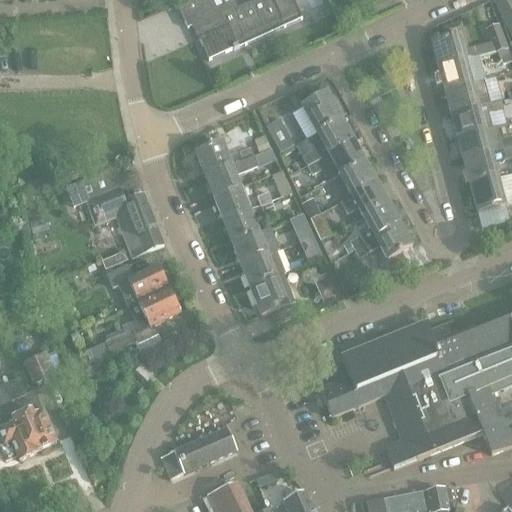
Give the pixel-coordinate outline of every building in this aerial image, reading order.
[(232,0),(193,0),(176,8),(187,30),(191,28),(207,62),(231,51),(232,53),(238,50),(235,43),(281,22),(282,24),(300,17),(292,0),(262,0),(262,1),(238,12),(232,0)] [(511,0),(501,0),(494,4),(511,40),(511,0)] [(475,61),(473,51),(468,52),(461,26),(443,31),(446,44),(431,48),(438,72),(477,61),(477,60),(475,61)] [(500,27),(486,32),(491,47),(486,49),(489,58),(508,52),(500,27)] [(511,63),(508,53),(498,56),(502,68),(511,64),(511,63)] [(444,95),(472,87),(484,84),(477,61),(438,72),(444,95)] [(472,87),(444,95),(450,118),(501,104),(499,95),(487,98),(483,97),(475,99),(472,87)] [(342,123),(327,96),(302,110),(317,137),(342,123)] [(501,104),(450,118),(456,142),(484,134),(484,133),(493,130),(489,117),(504,113),(501,104)] [(294,149),(279,123),(266,130),(281,156),(294,149)] [(313,154),(303,161),(308,169),(318,164),(328,157),(353,144),(342,123),(317,137),(307,143),(313,154)] [(490,157),(484,134),(456,142),(462,164),(490,157)] [(511,144),(511,141),(500,144),(502,154),(511,150),(511,144)] [(365,165),(353,144),(328,157),(340,178),(365,165)] [(232,169),(223,146),(196,156),(205,180),(232,169)] [(254,160),(251,150),(240,155),(243,164),(254,160)] [(494,169),(503,166),(505,163),(511,160),(511,150),(502,154),(490,157),(462,164),(469,188),(497,180),(494,169)] [(258,168),(254,160),(243,164),(246,173),(258,168)] [(318,164),(308,169),(313,178),(323,172),(318,164)] [(377,186),(365,165),(340,178),(352,199),(377,186)] [(241,191),(232,169),(205,180),(214,202),(241,191)] [(112,174),(67,192),(73,208),(86,204),(95,228),(116,220),(132,261),(163,249),(144,199),(125,206),(119,191),(115,193),(113,187),(117,186),(112,174)] [(504,210),(497,180),(469,188),(476,217),(504,210)] [(352,199),(341,205),(331,211),(336,220),(345,215),(347,219),(359,212),(363,220),(388,206),(377,186),(352,199)] [(249,213),(241,191),(214,202),(223,224),(249,213)] [(272,204),(268,195),(257,199),(261,209),(272,204)] [(314,201),(302,207),(310,223),(321,217),(314,201)] [(275,213),(272,204),(261,209),(264,217),(275,213)] [(370,233),(349,244),(354,253),(400,227),(388,206),(363,220),(370,233)] [(258,236),(249,213),(223,224),(232,247),(258,236)] [(321,217),(310,223),(321,244),(333,238),(322,217),(321,217)] [(412,249),(400,227),(354,253),(359,261),(380,249),(387,263),(382,266),(388,277),(408,266),(401,255),(412,249)] [(313,239),(309,230),(296,236),(300,245),(313,239)] [(267,258),(258,236),(232,247),(241,268),(267,258)] [(289,249),(286,240),(275,244),(278,253),(289,249)] [(350,245),(344,248),(348,255),(353,252),(350,245)] [(318,251),(305,257),(309,266),(322,260),(318,251)] [(267,258),(241,268),(249,291),(276,280),(277,281),(284,279),(286,278),(277,254),(267,258)] [(169,291),(158,268),(128,282),(122,271),(107,278),(113,290),(118,287),(129,310),(169,291)] [(284,279),(277,281),(276,280),(249,291),(261,319),(271,315),(275,326),(295,318),(291,307),(294,305),(284,279)] [(139,331),(134,334),(86,354),(91,366),(113,357),(112,356),(139,344),(140,345),(157,337),(153,328),(180,315),(169,291),(129,310),(134,321),(139,331)] [(340,302),(336,293),(321,299),(325,309),(340,302)] [(511,321),(476,336),(473,330),(452,338),(447,326),(429,333),(426,326),(341,361),(349,381),(320,393),(332,421),(354,412),(385,400),(396,428),(402,443),(384,450),(394,473),(484,437),(492,457),(511,449),(511,443),(494,398),(511,390),(511,321)] [(142,367),(136,374),(147,384),(153,377),(142,367)] [(55,444),(34,393),(27,396),(20,381),(5,387),(3,383),(0,384),(0,437),(4,447),(0,448),(0,451),(5,464),(18,458),(19,463),(36,455),(35,452),(55,444)] [(239,457),(228,431),(161,460),(172,486),(239,457)] [(249,511),(238,488),(211,500),(216,511),(249,511)] [(511,511),(511,490),(500,498),(509,510),(509,511),(511,511)] [(427,496),(430,511),(448,511),(446,502),(452,501),(450,492),(427,496)] [(315,511),(305,494),(284,504),(287,511),(315,511)] [(430,511),(427,496),(366,507),(367,511),(430,511)]
